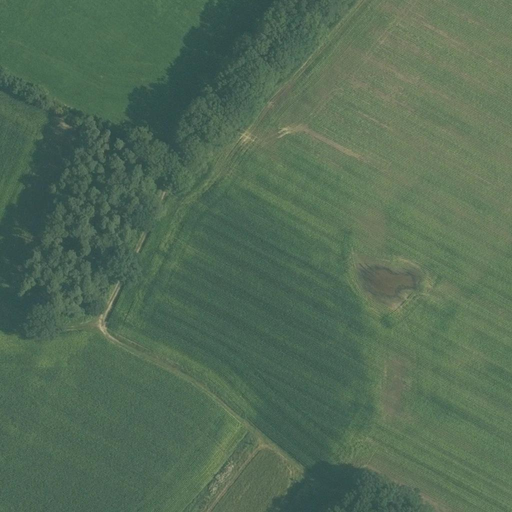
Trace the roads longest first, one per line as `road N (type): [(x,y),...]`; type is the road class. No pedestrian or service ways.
road 1 (track): [(311,0),(181,162),(93,324)]
road 2 (track): [(93,324),(184,371),(352,511)]
